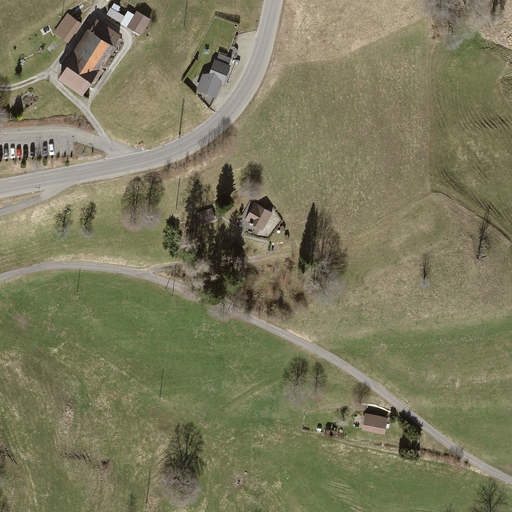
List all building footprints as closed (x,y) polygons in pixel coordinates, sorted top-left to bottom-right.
[(125,17),(111,9),(107,16),(121,24),(125,17)] [(129,28),(142,36),(151,21),(138,13),(129,28)] [(55,33),(68,43),(81,24),(68,14),(55,33)] [(123,38),(98,21),(59,79),(84,96),(123,38)] [(47,27),(41,31),(43,36),(50,32),(47,27)] [(199,91),(218,98),(224,81),(226,82),(234,61),(221,56),(219,61),(216,61),(211,76),(205,74),(199,91)] [(246,218),(266,236),(279,222),(259,204),(246,218)] [(200,223),(216,217),(212,206),(196,212),(200,223)] [(388,417),(366,413),(363,429),(386,433),(388,417)]
